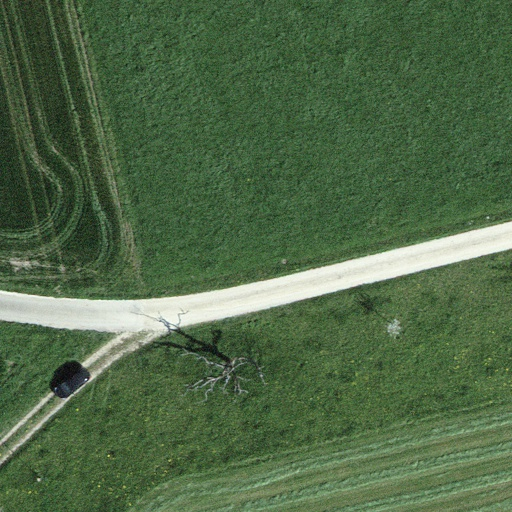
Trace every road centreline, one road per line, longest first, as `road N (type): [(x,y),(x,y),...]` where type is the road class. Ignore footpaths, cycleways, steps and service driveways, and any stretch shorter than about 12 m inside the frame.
road 1 (unclassified): [(511,236),(173,319),(0,308)]
road 2 (track): [(0,457),(133,322)]
